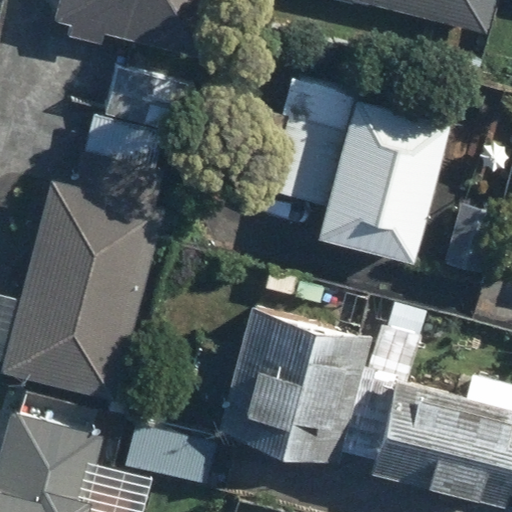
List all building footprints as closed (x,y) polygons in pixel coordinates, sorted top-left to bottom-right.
[(54,0),(51,14),(203,53),(215,0),(54,0)] [(494,0),(371,0),(487,29),(494,0)] [(445,111),(288,73),(262,180),(315,193),(307,224),(411,249),(445,111)] [(0,370),(114,396),(167,164),(88,146),(79,183),(43,175),(16,293),(0,289),(0,355),(1,356),(0,361),(0,370)] [(499,203),(457,191),(438,261),(480,272),(499,203)] [(355,327),(248,300),(216,424),(323,452),(355,327)] [(467,389),(393,371),(370,465),(498,496),(511,440),(511,374),(473,364),(467,389)] [(0,511),(140,511),(150,469),(92,455),(98,430),(7,408),(0,437),(0,511)]
